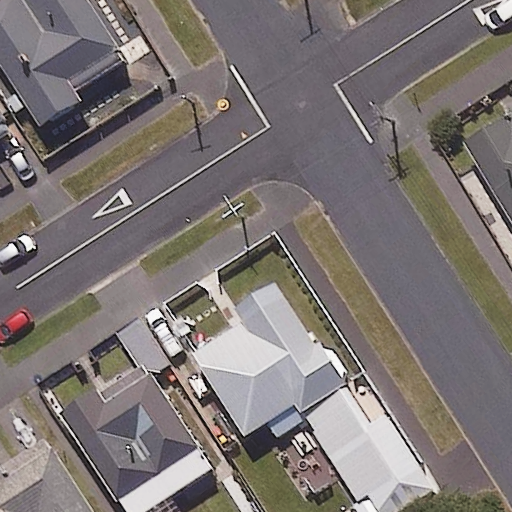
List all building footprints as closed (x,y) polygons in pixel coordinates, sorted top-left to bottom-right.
[(134,70),(87,0),(30,0),(0,20),(0,67),(54,149),(93,123),(81,105),(134,70)] [(511,109),(467,137),(511,210),(511,109)] [(0,148),(17,138),(0,112),(0,148)] [(303,409),(346,381),(277,277),(234,305),(244,320),(196,351),(249,431),(269,417),(280,434),(307,416),(303,409)] [(155,375),(177,361),(145,312),(117,330),(141,368),(105,391),(99,381),(63,404),(120,493),(132,511),(143,511),(214,467),(198,442),(155,375)] [(362,497),(370,491),(378,503),(364,511),(396,511),(435,487),(369,387),(355,396),(347,383),(305,411),(362,497)] [(93,511),(45,430),(0,457),(0,511),(93,511)]
